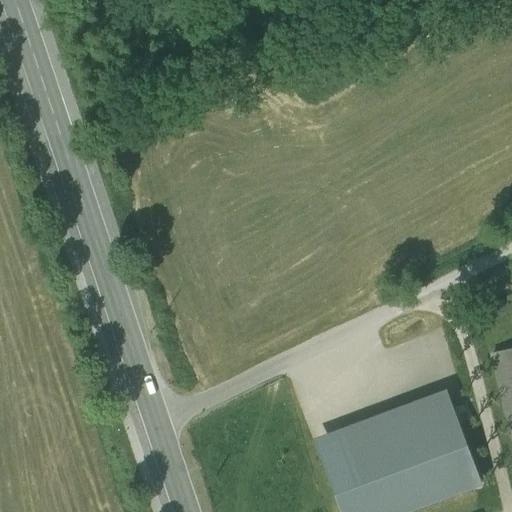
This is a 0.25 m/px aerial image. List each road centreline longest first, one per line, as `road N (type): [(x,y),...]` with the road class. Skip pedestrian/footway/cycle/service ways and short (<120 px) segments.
road 1 (secondary): [(14,0),(156,421)]
road 2 (unclassified): [(156,421),(511,251)]
road 3 (track): [(446,282),(511,464)]
